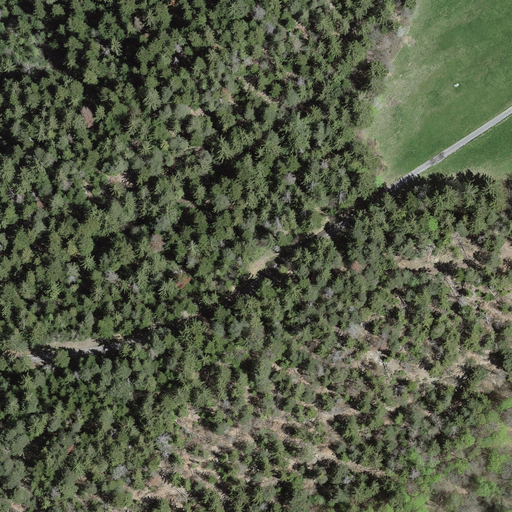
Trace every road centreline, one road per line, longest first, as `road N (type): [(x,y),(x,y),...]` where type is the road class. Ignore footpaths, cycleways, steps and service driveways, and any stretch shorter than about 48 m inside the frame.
road 1 (unclassified): [(511,109),(199,322),(86,353),(0,360)]
road 2 (track): [(511,253),(428,272),(263,279)]
